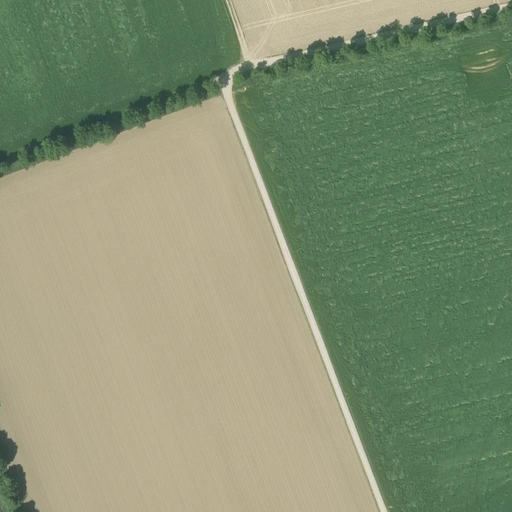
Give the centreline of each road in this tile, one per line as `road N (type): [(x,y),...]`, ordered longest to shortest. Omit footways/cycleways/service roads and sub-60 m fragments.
road 1 (track): [(511,5),(253,66),(0,162)]
road 2 (unclassified): [(383,511),(219,78)]
